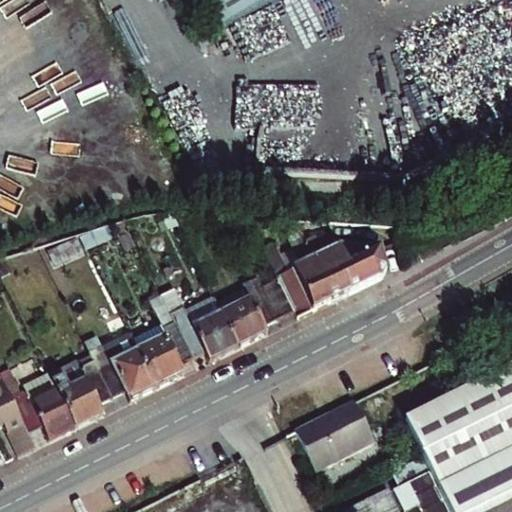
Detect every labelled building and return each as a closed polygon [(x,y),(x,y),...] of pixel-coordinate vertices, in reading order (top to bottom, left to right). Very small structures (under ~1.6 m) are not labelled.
[(200,0),(222,41),(300,0),(200,0)] [(282,251),(275,251),(274,269),(281,270),(282,251)] [(111,254),(91,259),(98,275),(122,263),(116,253),(111,254)] [(138,255),(129,260),(137,275),(146,272),(138,255)] [(352,255),(332,265),(352,307),(385,290),(390,280),(384,256),(352,255)] [(86,262),(60,276),(66,291),(94,278),(86,262)] [(352,307),(332,265),(320,271),(328,287),(322,290),(335,315),(352,307)] [(280,290),(284,298),(295,324),(299,333),(335,315),(322,290),(328,287),(320,271),(280,290)] [(278,332),(260,291),(259,289),(245,295),(247,300),(253,311),(223,326),(240,362),(269,347),(265,338),(278,332)] [(295,324),(284,298),(269,305),(281,331),(295,324)] [(217,314),(223,326),(253,311),(247,300),(217,314)] [(179,304),(165,311),(195,372),(206,367),(211,376),(240,362),(223,326),(216,312),(189,324),(179,304)] [(137,355),(160,401),(185,388),(180,379),(195,372),(165,311),(151,317),(162,343),(137,355)] [(88,358),(93,368),(113,411),(125,406),(130,416),(160,401),(137,355),(133,348),(106,361),(102,352),(88,358)] [(64,390),(55,395),(77,441),(103,429),(98,419),(113,411),(93,368),(61,383),(64,390)] [(32,447),(16,414),(1,382),(0,382),(0,442),(9,438),(24,468),(32,464),(39,460),(32,447)] [(511,511),(511,387),(404,442),(421,476),(429,491),(439,511),(511,511)] [(30,407),(16,414),(32,447),(45,441),(51,454),(77,441),(55,395),(52,390),(26,400),(30,407)] [(351,423),(293,451),(307,479),(320,472),(325,483),(370,461),(351,423)] [(429,491),(421,476),(397,488),(405,504),(429,491)]
